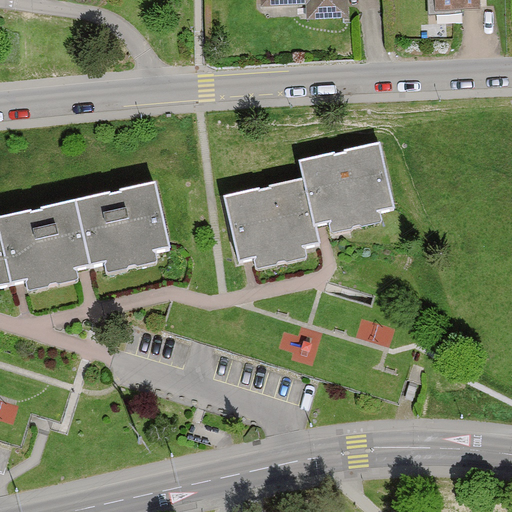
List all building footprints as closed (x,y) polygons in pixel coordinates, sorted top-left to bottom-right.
[(349,0),(267,0),(267,10),(315,11),(315,28),(349,29),(349,0)] [(482,0),(439,0),(440,21),(483,20),(482,0)] [(299,176),(224,193),(242,269),(320,251),(315,229),(391,212),(375,140),(295,158),(299,176)] [(163,187),(4,228),(26,314),(185,274),(163,187)] [(4,228),(0,226),(0,306),(26,314),(4,228)]
